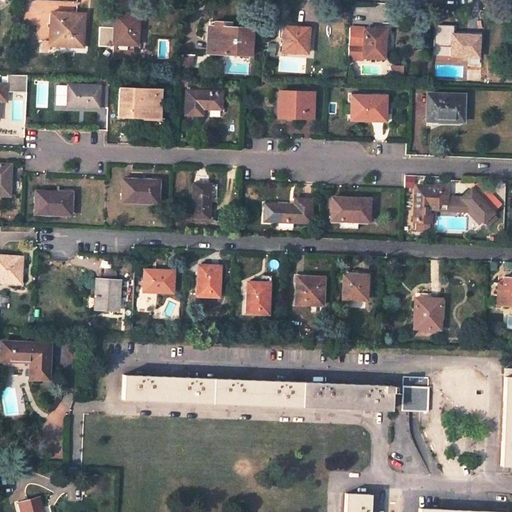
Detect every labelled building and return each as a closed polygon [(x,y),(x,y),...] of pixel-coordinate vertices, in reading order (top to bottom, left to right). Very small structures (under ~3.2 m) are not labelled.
[(70,13),(51,12),(49,41),(49,51),(70,53),(70,46),(82,47),(84,17),(70,17),(70,13)] [(137,44),(138,17),(114,16),(113,44),(137,44)] [(250,55),(252,29),(231,28),(231,23),(215,21),(215,26),(208,26),(207,40),(214,41),(212,53),(250,55)] [(282,52),(306,53),(308,37),(305,37),(305,28),(280,27),(279,38),(282,38),(282,52)] [(383,31),(364,30),(364,28),(349,27),(348,46),(348,59),(362,60),(362,57),(382,58),(384,42),(383,42),(383,31)] [(471,57),(478,58),(479,35),(451,34),(450,56),(471,57)] [(193,67),(194,55),(182,55),(181,66),(193,67)] [(98,106),(98,86),(67,85),(67,106),(78,106),(78,102),(85,102),(85,106),(98,106)] [(161,89),(119,87),(118,117),(132,118),(132,127),(160,128),(161,89)] [(220,115),(221,92),(186,91),(185,114),(220,115)] [(313,118),(313,93),(279,92),(278,112),(292,113),(292,117),(313,118)] [(385,107),(385,96),(351,95),(350,120),(370,121),(370,115),(385,116),(388,116),(388,107),(385,107)] [(428,95),(427,120),(438,120),(439,117),(459,119),(460,106),(463,107),(463,96),(428,95)] [(0,195),(9,196),(10,164),(0,163),(0,195)] [(158,193),(158,180),(122,178),(121,201),(153,202),(153,193),(158,193)] [(210,218),(211,183),(193,183),(191,217),(210,218)] [(418,189),(416,219),(428,220),(429,208),(431,205),(444,205),(445,189),(418,189)] [(71,205),(71,192),(35,191),(34,213),(67,214),(67,205),(71,205)] [(476,195),(466,204),(483,221),(493,212),(476,195)] [(263,221),(310,222),(311,198),(295,197),(295,205),(265,203),(263,221)] [(368,221),(369,198),(331,197),(330,220),(368,221)] [(25,286),(27,256),(0,254),(0,281),(9,282),(9,285),(25,286)] [(108,259),(100,259),(105,279),(116,280),(116,274),(113,265),(108,259)] [(196,295),(218,296),(220,269),(211,268),(211,265),(196,265),(196,274),(197,275),(196,295)] [(173,292),(174,271),(143,270),(143,279),(142,279),(142,282),(143,282),(143,291),(173,292)] [(341,298),(366,299),(366,278),(356,278),(356,274),(357,271),(342,271),(341,298)] [(322,303),(323,277),(304,276),(304,281),(296,280),(295,303),(322,303)] [(497,283),(497,305),(511,305),(511,276),(503,276),(503,283),(497,283)] [(117,309),(119,280),(116,280),(105,279),(104,279),(103,285),(98,284),(97,308),(117,309)] [(245,312),(267,313),(269,286),(260,285),(260,282),(251,282),(250,292),(247,292),(245,312)] [(414,291),(413,328),(440,329),(441,298),(430,298),(430,292),(414,291)] [(47,379),(49,344),(2,342),(0,367),(30,368),(30,378),(47,379)] [(123,374),(122,399),(390,410),(391,392),(402,392),(402,410),(428,411),(428,387),(123,374)] [(511,376),(504,376),(500,465),(511,465),(511,376)] [(345,493),(344,511),(368,511),(369,494),(345,493)] [(42,511),(38,497),(18,502),(20,511),(42,511)]
